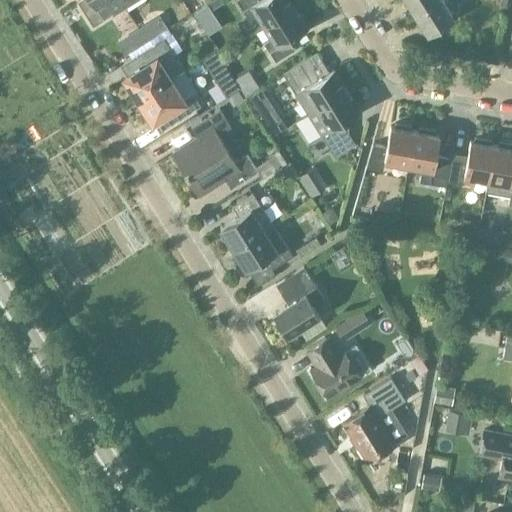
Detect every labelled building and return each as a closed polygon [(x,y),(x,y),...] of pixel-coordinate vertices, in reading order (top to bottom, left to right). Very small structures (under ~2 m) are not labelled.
[(92,26),(123,6),(119,0),(78,0),(77,1),(92,26)] [(263,26),(293,7),(288,0),(235,0),(248,19),(256,14),(263,26)] [(405,0),(413,13),(433,0),(405,0)] [(442,0),(433,0),(413,13),(427,34),(453,17),(442,0)] [(472,0),(471,0),(449,0),(456,10),(472,0)] [(263,42),(268,51),(275,62),(295,49),(289,39),(306,28),(293,7),(263,26),(271,37),(263,42)] [(138,99),(169,79),(156,58),(166,52),(159,40),(131,58),(138,69),(125,77),(138,99)] [(315,80),(307,68),(302,60),(282,73),(308,114),(345,90),(332,69),(315,80)] [(246,66),(233,72),(242,89),(254,82),(246,66)] [(225,89),(236,82),(229,69),(217,76),(225,89)] [(169,79),(138,99),(152,120),(165,112),(172,123),(200,105),(192,93),(196,91),(183,70),(169,79)] [(260,113),(270,107),(259,87),(249,93),(260,113)] [(308,114),(323,139),(327,145),(347,132),(341,122),(359,111),(345,90),(308,114)] [(185,173),(226,148),(218,134),(230,126),(219,108),(190,126),(197,137),(172,152),(185,173)] [(408,165),(414,130),(410,129),(411,126),(394,123),(394,126),(390,126),(386,146),(372,143),(366,167),(382,170),(384,160),(408,165)] [(445,186),(446,181),(450,158),(435,155),(438,134),(435,134),(435,130),(418,127),(418,131),(414,130),(408,165),(421,167),(419,181),(445,186)] [(488,179),(494,144),(490,144),(491,140),(474,137),(474,141),(470,140),(466,160),(450,158),(446,181),(473,186),(475,177),(487,179),(488,179)] [(511,204),(511,143),(498,141),(498,145),(494,144),(488,179),(487,179),(485,191),(509,196),(508,204),(511,204)] [(226,148),(185,173),(198,194),(223,179),(230,189),(258,171),(247,153),(234,161),(226,148)] [(232,248),(272,223),(252,192),(231,205),(238,216),(219,227),(232,248)] [(308,199),(292,202),(295,218),(311,215),(308,199)] [(292,255),(281,238),(272,223),(232,248),(245,268),(264,256),(271,268),(292,255)] [(303,266),(293,272),(306,292),(273,313),(287,334),(318,314),(312,304),(323,297),(303,266)] [(254,295),(243,302),(252,317),(263,310),(254,295)] [(349,330),(369,319),(362,307),(342,318),(349,330)] [(328,335),(306,349),(317,368),(311,372),(326,396),(360,375),(344,351),(339,354),(328,335)] [(511,336),(506,335),(502,357),(511,359),(511,336)] [(415,370),(424,364),(414,349),(405,354),(415,370)] [(369,405),(342,421),(366,460),(367,460),(367,459),(392,443),(393,444),(394,443),(377,416),(404,399),(390,376),(362,394),(369,405)] [(429,397),(447,400),(449,389),(431,386),(429,397)] [(468,434),(471,414),(447,410),(444,430),(468,434)] [(498,475),(511,477),(511,434),(483,430),(479,453),(502,457),(498,475)]
